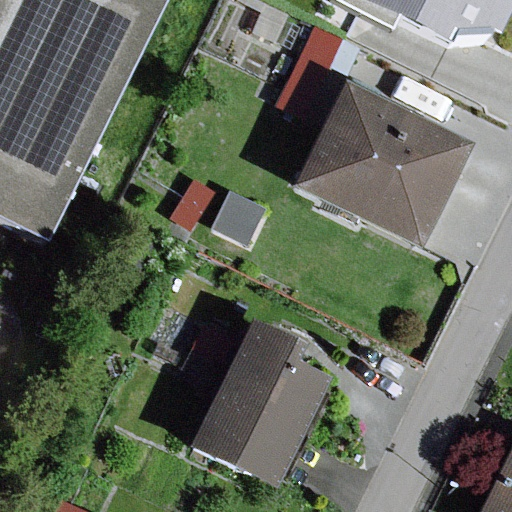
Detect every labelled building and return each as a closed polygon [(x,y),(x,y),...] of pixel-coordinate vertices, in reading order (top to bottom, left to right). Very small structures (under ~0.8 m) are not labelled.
[(0,0),(0,232),(41,253),(168,0),(0,0)] [(330,0),(326,8),(385,38),(389,30),(441,55),(447,43),(482,40),(493,45),(511,7),(511,6),(507,4),(508,0),(330,0)] [(341,45),(313,31),(275,109),(303,122),(341,45)] [(413,257),(463,152),(338,92),(287,197),(413,257)] [(192,183),(168,222),(190,235),(213,197),(192,183)] [(228,198),(210,235),(245,252),(263,214),(228,198)] [(297,356),(245,331),(184,457),(272,499),(325,388),(290,371),(297,356)] [(511,511),(511,447),(480,511),(511,511)] [(71,511),(51,502),(46,511),(71,511)]
